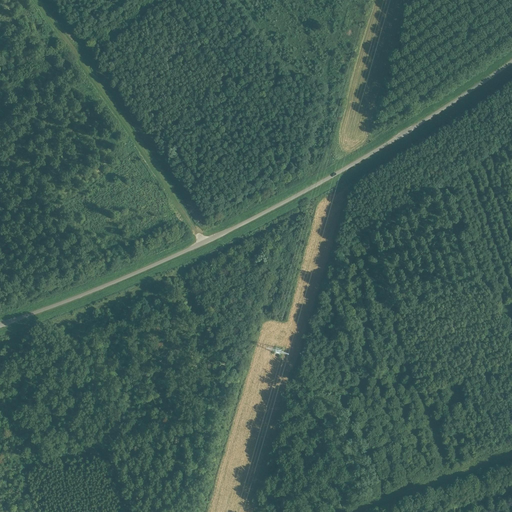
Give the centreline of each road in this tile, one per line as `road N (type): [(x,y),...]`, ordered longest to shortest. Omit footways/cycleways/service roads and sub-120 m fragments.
road 1 (unclassified): [(0,325),(204,243),(338,173),(511,61)]
road 2 (track): [(37,0),(204,243)]
